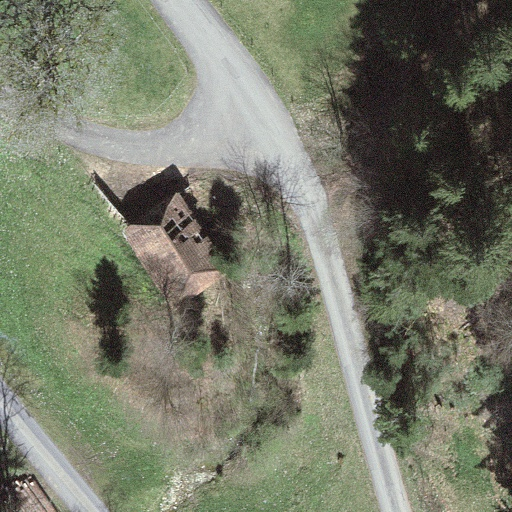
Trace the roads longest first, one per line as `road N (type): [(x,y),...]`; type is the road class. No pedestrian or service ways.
road 1 (track): [(389,511),(278,132)]
road 2 (track): [(278,132),(132,143),(57,124),(0,94)]
road 3 (track): [(278,132),(511,34)]
road 4 (track): [(173,0),(278,132)]
road 5 (unclassified): [(0,400),(91,511)]
